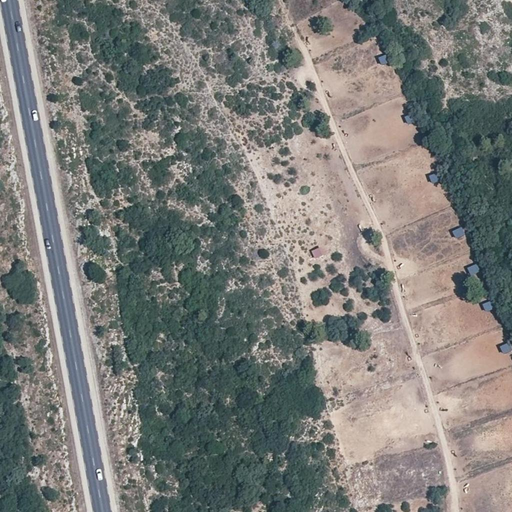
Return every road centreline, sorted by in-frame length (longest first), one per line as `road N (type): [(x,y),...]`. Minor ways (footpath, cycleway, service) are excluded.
road 1 (track): [(281,0),(380,230),(440,431),(453,511)]
road 2 (primary): [(101,511),(7,0)]
